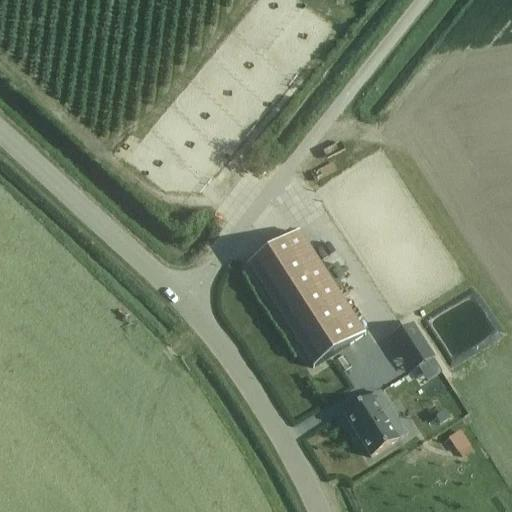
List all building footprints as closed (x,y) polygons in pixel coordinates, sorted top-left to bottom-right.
[(284,325),(313,370),(349,347),(364,337),(299,234),(248,267),(284,325)] [(411,331),(391,343),(399,357),(419,345),(411,331)] [(353,353),(349,347),(313,370),(333,401),(353,388),(346,377),(355,371),(349,362),(346,357),(353,353)] [(363,389),(368,398),(390,385),(384,376),(363,389)] [(371,400),(343,417),(370,460),(398,442),(382,417),(390,412),(379,395),(371,400)] [(459,433),(448,441),(456,454),(457,455),(457,454),(460,460),(472,453),(468,447),(469,447),(460,433),(459,433)]
